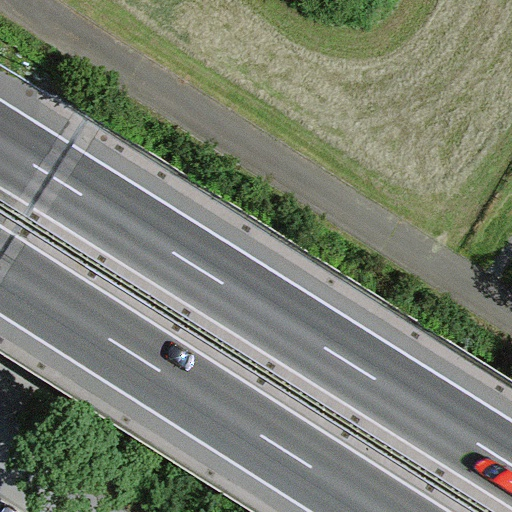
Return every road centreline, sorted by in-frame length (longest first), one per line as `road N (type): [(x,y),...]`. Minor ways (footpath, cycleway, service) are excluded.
road 1 (motorway): [(511,466),(0,144)]
road 2 (motorway): [(0,270),(381,511)]
